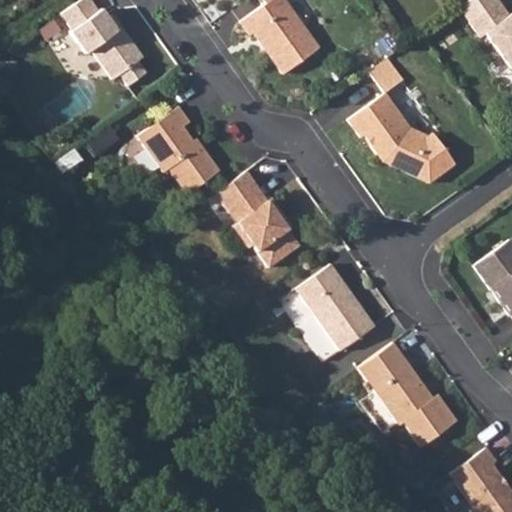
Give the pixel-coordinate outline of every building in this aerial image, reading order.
[(93,15),(82,0),(81,0),(56,19),(67,34),(65,36),(81,58),(86,54),(108,83),(115,78),(124,90),(142,76),(133,65),(138,61),(116,30),(111,34),(96,13),(93,15)] [(312,50),(275,0),(266,0),(234,24),(244,38),(247,35),(255,46),(260,47),(264,52),(261,54),(277,76),(312,50)] [(511,15),(500,0),(477,0),(463,11),(483,38),(488,34),(511,66),(511,15)] [(260,47),(255,46),(261,54),(264,52),(260,47)] [(380,95),(343,122),(356,140),(359,138),(378,164),(428,183),(454,164),(431,133),(424,138),(403,133),(398,127),(402,124),(380,95),(399,81),(383,59),(364,73),(380,95)] [(187,128),(175,112),(134,142),(161,178),(166,175),(185,200),(217,176),(199,152),(196,154),(180,133),(187,128)] [(250,251),(267,274),(297,251),(286,235),(278,224),(282,221),(269,204),(265,207),(242,175),(212,195),(234,229),(230,232),(246,254),(250,251)] [(282,221),(278,224),(286,235),(289,232),(282,221)] [(470,271),(507,321),(509,319),(511,322),(511,252),(506,244),(470,271)] [(329,269),(295,294),(340,355),(374,330),(329,269)] [(392,348),(357,374),(367,388),(371,385),(377,393),(373,396),(399,431),(403,428),(420,452),(456,426),(437,400),(432,403),(429,406),(418,392),(420,386),(392,348)] [(367,388),(373,396),(377,393),(371,385),(367,388)] [(429,406),(432,403),(420,386),(418,392),(429,406)] [(451,479),(474,511),(511,511),(511,494),(493,469),(497,466),(487,452),(451,479)] [(449,511),(474,511),(451,479),(434,491),(449,511)]
